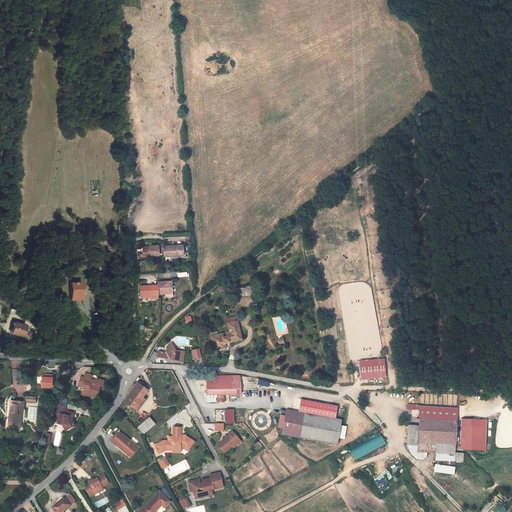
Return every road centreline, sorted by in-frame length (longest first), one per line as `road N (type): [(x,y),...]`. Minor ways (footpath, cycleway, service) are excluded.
road 1 (residential): [(129,370),(230,370),(344,390)]
road 2 (unclassified): [(8,511),(78,453),(119,398),(129,370)]
road 3 (track): [(344,390),(482,389),(511,399)]
road 4 (unclassified): [(116,364),(0,279)]
